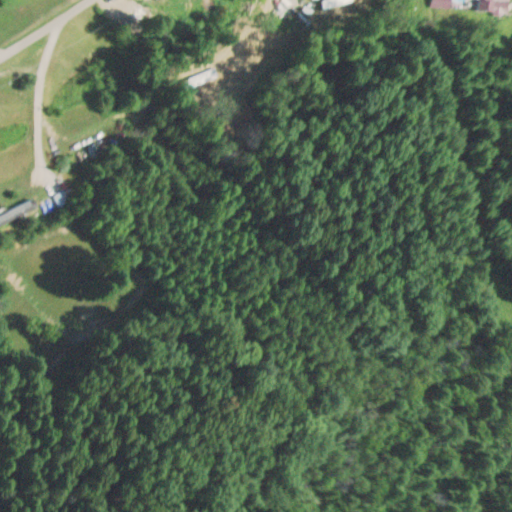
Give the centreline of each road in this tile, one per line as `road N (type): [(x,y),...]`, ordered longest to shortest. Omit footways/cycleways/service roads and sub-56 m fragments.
road 1 (residential): [(90,0),(122,136),(136,291),(140,443),(106,511)]
road 2 (residential): [(138,385),(182,511)]
